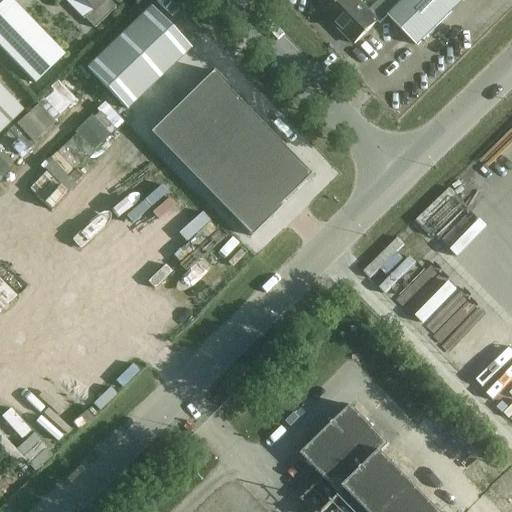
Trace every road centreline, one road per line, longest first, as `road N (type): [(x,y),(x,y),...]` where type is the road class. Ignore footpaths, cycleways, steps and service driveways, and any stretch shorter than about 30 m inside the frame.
road 1 (residential): [(398,173),(40,511)]
road 2 (residential): [(398,173),(231,0)]
road 3 (residential): [(398,173),(511,60)]
